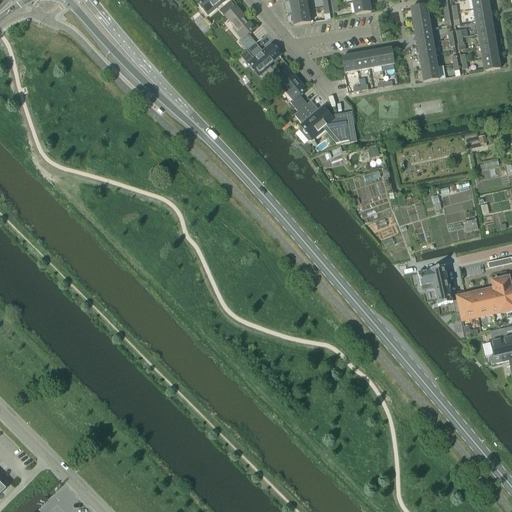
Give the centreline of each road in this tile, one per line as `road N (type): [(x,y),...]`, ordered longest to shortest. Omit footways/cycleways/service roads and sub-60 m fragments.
road 1 (secondary): [(511,489),(290,227),(148,76)]
road 2 (unclassified): [(104,511),(0,407)]
road 3 (residential): [(333,95),(252,0)]
